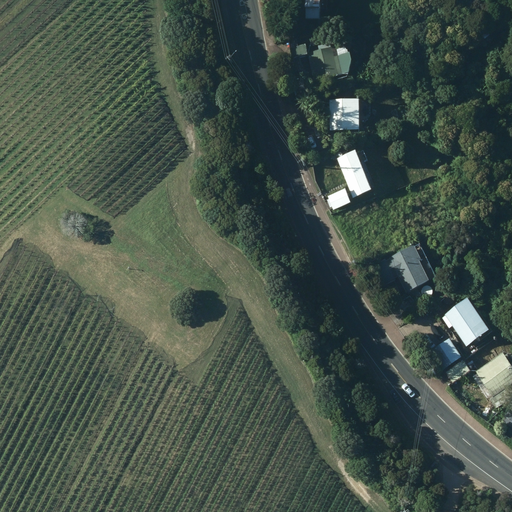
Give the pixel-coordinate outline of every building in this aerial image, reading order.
[(303,0),(303,6),(305,6),(304,18),(318,19),(318,8),(326,9),(326,0),(303,0)] [(304,44),(289,48),(292,57),(307,53),(304,44)] [(342,73),(337,55),(332,56),(330,47),(309,52),(311,59),(308,59),(314,80),(342,73)] [(358,129),(357,98),(328,99),(329,130),(358,129)] [(370,189),(354,149),(336,157),(352,196),(370,189)] [(327,196),(333,209),(349,202),(343,189),(327,196)] [(379,288),(395,280),(393,277),(397,275),(405,291),(428,279),(418,259),(420,258),(412,244),(388,257),(390,260),(386,262),(385,258),(368,267),(379,288)] [(487,329),(465,297),(440,315),(451,331),(454,329),(465,345),(487,329)] [(420,310),(411,299),(407,303),(404,300),(399,304),(410,318),(420,310)] [(442,369),(460,356),(448,338),(429,351),(442,369)] [(511,368),(500,352),(475,370),(477,373),(471,377),(486,398),(487,397),(492,404),(508,392),(505,387),(511,382),(511,368)] [(462,359),(444,372),(452,383),(470,371),(467,368),(474,363),(471,360),(465,364),(462,359)] [(511,414),(509,412),(502,420),(511,427),(511,414)]
